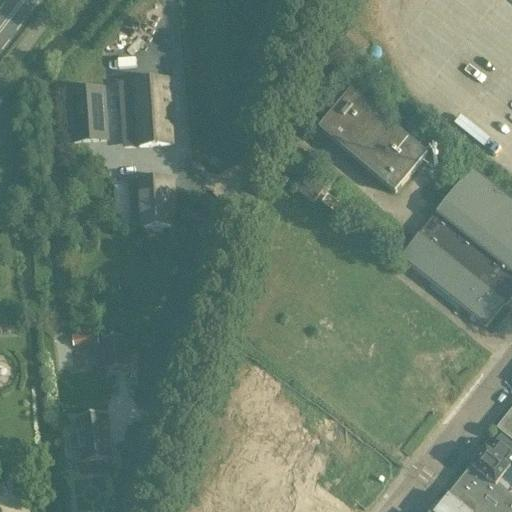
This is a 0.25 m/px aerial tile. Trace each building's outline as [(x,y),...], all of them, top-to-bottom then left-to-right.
[(395,0),(380,50),(485,130),(511,95),(511,83),(430,21),(436,0),(395,0)] [(144,46),(161,45),(158,20),(141,22),(144,46)] [(134,86),(118,87),(121,127),(137,126),(138,145),(138,149),(171,147),(166,84),(134,86)] [(102,93),(71,95),(75,145),(106,142),(102,93)] [(319,132),(352,160),(361,167),(394,195),(427,157),(352,94),(319,132)] [(511,127),(506,123),(501,128),(510,135),(511,132),(511,127)] [(473,175),(465,185),(472,190),(480,180),(473,175)] [(142,231),(172,229),(171,212),(174,212),(173,199),(170,199),(169,182),(130,185),(132,222),(142,221),(142,231)] [(308,182),(299,195),(314,205),(323,192),(308,182)] [(450,202),(443,211),(449,216),(456,207),(450,202)] [(443,211),(434,222),(441,227),(449,216),(443,211)] [(511,213),(509,211),(495,227),(511,240),(511,213)] [(511,240),(495,227),(482,243),(511,267),(511,240)] [(297,236),(290,263),(332,274),(339,246),(297,236)] [(423,236),(415,246),(421,251),(429,241),(423,236)] [(511,267),(482,243),(469,260),(500,286),(511,270),(511,267)] [(415,246),(407,255),(413,260),(421,251),(415,246)] [(469,260),(455,277),(487,303),(500,286),(469,260)] [(290,263),(283,291),(325,302),(332,274),(290,263)] [(455,277),(441,295),(473,320),(487,303),(455,277)] [(283,291),(277,317),(325,329),(332,304),(325,302),(283,291)] [(409,301),(400,314),(407,319),(416,307),(409,301)] [(277,317),(270,345),(312,356),(312,354),(319,328),(277,317)] [(422,336),(421,336),(457,365),(470,349),(434,320),(422,336)] [(418,333),(404,351),(411,357),(443,382),(457,365),(421,336),(418,333)] [(384,337),(373,350),(381,357),(383,355),(392,343),(384,337)] [(102,342),(106,373),(125,371),(122,339),(102,342)] [(373,350),(363,362),(372,369),(381,357),(373,350)] [(411,357),(399,372),(431,398),(443,382),(411,357)] [(357,371),(346,384),(355,391),(365,377),(357,371)] [(399,372),(387,387),(419,413),(431,398),(399,372)] [(346,384),(338,395),(345,401),(355,391),(346,384)] [(383,384),(370,402),(405,430),(419,413),(387,387),(383,384)] [(503,434),(496,444),(511,456),(511,415),(499,431),(503,434)] [(78,451),(80,467),(112,463),(107,418),(75,422),(76,438),(68,439),(70,452),(78,451)] [(265,439),(259,448),(265,453),(272,443),(265,439)] [(319,444),(305,463),(344,494),(359,476),(319,444)] [(477,463),(472,470),(497,489),(510,472),(511,473),(511,456),(496,444),(489,452),(484,449),(475,461),(477,463)] [(259,448),(250,460),(256,465),(261,459),(265,453),(259,448)] [(305,463),(290,481),(329,511),(344,494),(305,463)] [(448,499),(463,511),(511,511),(511,500),(497,489),(472,470),(472,471),(450,499),(448,498),(448,499)] [(248,481),(243,491),(251,494),(255,484),(248,481)] [(293,485),(279,502),(291,511),(329,511),(290,481),(289,482),(293,485)] [(243,491),(238,503),(245,506),(251,494),(243,491)] [(463,511),(448,499),(442,506),(439,504),(432,511),(463,511)] [(291,511),(279,502),(271,511),(291,511)]
